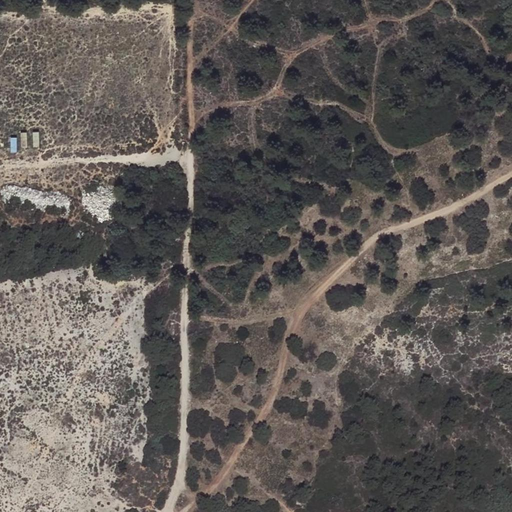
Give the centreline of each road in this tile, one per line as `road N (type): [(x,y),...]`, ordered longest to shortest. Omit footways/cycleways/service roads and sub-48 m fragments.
road 1 (track): [(184,511),(237,455),(275,390),(297,316),(334,274),(385,230),(511,173)]
road 2 (track): [(188,10),(290,59),(437,0)]
road 3 (track): [(448,208),(422,154),(385,148),(370,112),(377,52),(364,0)]
road 4 (track): [(188,0),(186,160)]
road 5 (track): [(186,107),(259,100),(290,59)]
